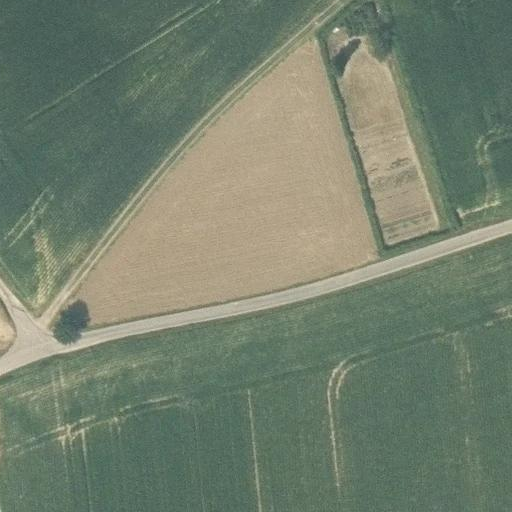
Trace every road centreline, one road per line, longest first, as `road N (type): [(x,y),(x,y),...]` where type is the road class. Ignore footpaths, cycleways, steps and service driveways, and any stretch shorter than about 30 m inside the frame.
road 1 (unclassified): [(0,368),(54,347),(298,296),(511,228)]
road 2 (track): [(39,352),(59,299),(176,153),(345,0)]
